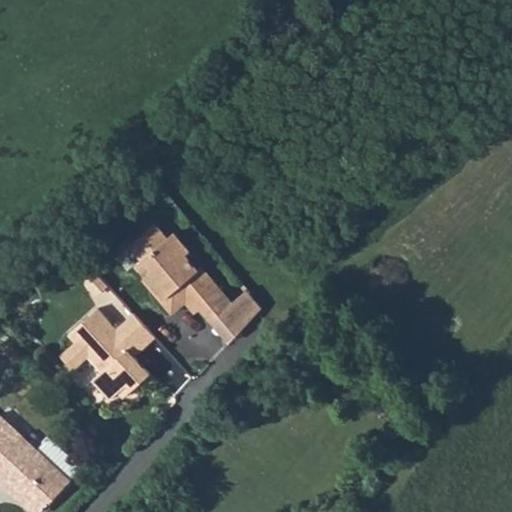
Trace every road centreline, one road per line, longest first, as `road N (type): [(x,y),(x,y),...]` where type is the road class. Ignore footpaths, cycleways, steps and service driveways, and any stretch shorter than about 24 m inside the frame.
road 1 (track): [(511,91),(273,316)]
road 2 (residential): [(94,511),(273,316)]
